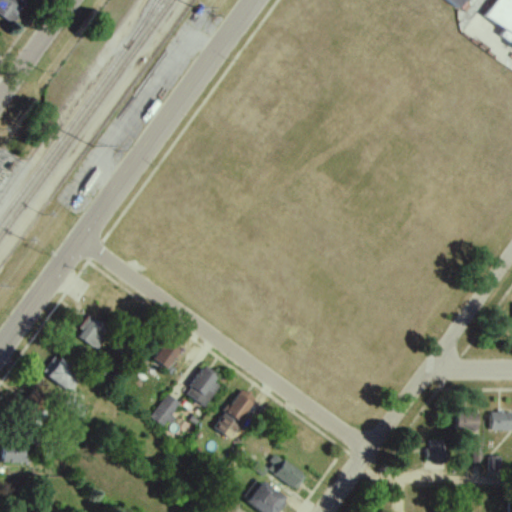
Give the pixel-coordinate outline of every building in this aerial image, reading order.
[(0,0),(0,16),(10,23),(24,4),(17,0),(0,0)] [(511,0),(450,0),(462,8),(467,0),(495,0),(485,16),(504,30),(500,36),(510,43),(511,39),(511,0)] [(74,336),(95,350),(110,327),(89,314),(74,336)] [(179,349),(165,340),(152,359),(166,369),(179,349)] [(69,391),(80,370),(52,355),(41,376),(69,391)] [(202,407),(221,379),(202,367),(184,394),(202,407)] [(46,399),(34,389),(22,403),(33,413),(46,399)] [(256,400),(241,389),(212,428),(228,439),(256,400)] [(180,405),(166,394),(148,417),(162,428),(180,405)] [(511,413),(488,412),(488,430),(511,431),(511,413)] [(477,414),(455,414),(454,430),(477,430),(477,414)] [(427,464),(448,463),(447,434),(426,435),(427,464)] [(0,445),(0,454),(0,464),(28,463),(27,445),(0,445)] [(295,490),(305,475),(274,455),(264,470),(295,490)] [(497,472),(498,457),(487,456),(487,472),(497,472)] [(276,511),(285,500),(256,479),(242,499),(260,511),(276,511)]
